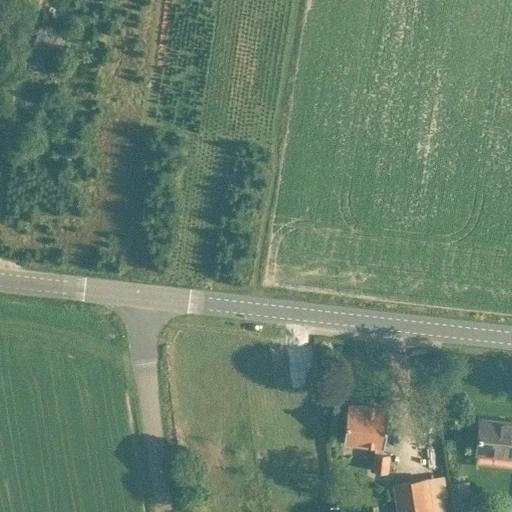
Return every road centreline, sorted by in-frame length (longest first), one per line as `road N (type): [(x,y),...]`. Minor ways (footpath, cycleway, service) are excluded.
road 1 (tertiary): [(511,338),(138,295)]
road 2 (unclassified): [(163,511),(138,295)]
road 3 (tertiary): [(0,279),(138,295)]
